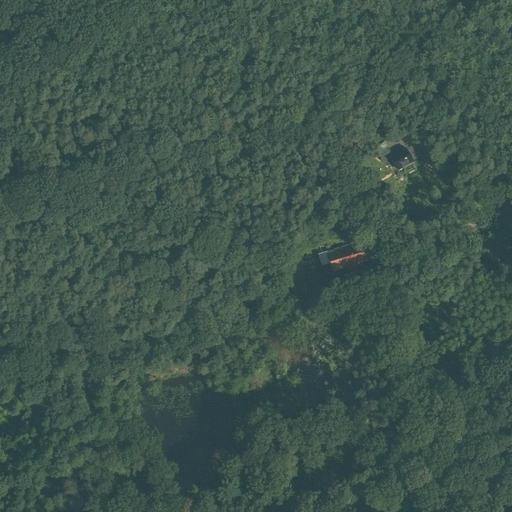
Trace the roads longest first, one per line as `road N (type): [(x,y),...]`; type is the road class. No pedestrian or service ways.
road 1 (unclassified): [(511,185),(447,245),(377,276),(87,356),(0,355)]
road 2 (track): [(168,0),(0,101)]
road 3 (track): [(404,131),(366,94),(305,0)]
